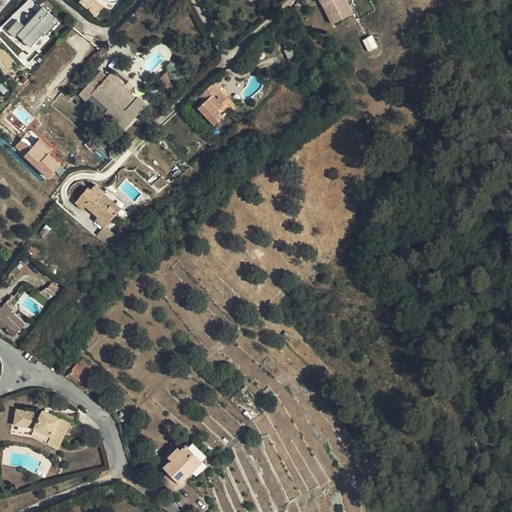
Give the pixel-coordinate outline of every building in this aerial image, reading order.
[(350,0),(325,0),(337,22),(356,12),(350,0)] [(29,49),(58,21),(43,6),(22,26),(16,20),(8,28),(29,49)] [(43,60),(34,70),(43,79),(52,68),(43,60)] [(111,73),(106,79),(133,103),(138,97),(111,73)] [(140,96),(138,97),(133,103),(106,79),(104,81),(97,75),(79,94),(86,101),(93,93),(109,108),(106,113),(124,130),(149,104),(140,96)] [(180,86),(176,80),(169,86),(173,91),(180,86)] [(218,91),(223,86),(217,80),(204,92),(210,98),(205,102),(199,107),(215,124),(233,107),(218,91)] [(239,102),(223,86),(218,91),(233,107),(239,102)] [(200,96),(205,102),(210,98),(204,92),(200,96)] [(47,180),(62,165),(49,152),(51,149),(31,130),(13,147),(47,180)] [(161,175),(157,180),(164,186),(168,181),(161,175)] [(97,219),(106,226),(119,211),(112,205),(109,207),(100,198),(106,191),(97,184),(93,189),(90,186),(77,201),(84,208),(87,205),(99,216),(97,219)] [(63,290),(52,282),(48,288),(58,296),(63,290)] [(7,315),(12,311),(13,309),(6,302),(0,308),(0,329),(3,326),(13,336),(21,328),(7,315)] [(25,324),(12,311),(7,315),(21,328),(25,324)] [(287,331),(283,335),(289,341),(292,337),(287,331)] [(83,356),(70,372),(83,383),(97,367),(83,356)] [(55,425),(51,432),(63,437),(74,414),(46,401),(44,405),(19,402),(18,415),(33,417),(38,418),(55,425)] [(36,425),(51,432),(55,425),(38,418),(36,425)] [(174,490),(187,477),(204,460),(188,444),(183,449),(173,460),(166,466),(171,471),(162,479),(174,490)] [(169,456),(173,460),(183,449),(179,445),(169,456)]
